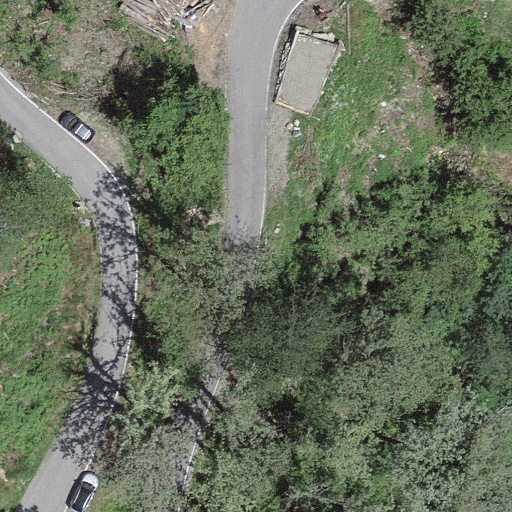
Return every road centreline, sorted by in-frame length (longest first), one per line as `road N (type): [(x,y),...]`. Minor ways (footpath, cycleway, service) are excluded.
road 1 (unclassified): [(266,0),(249,54),(245,199),(233,282),(179,435),(164,511)]
road 2 (unclassified): [(40,511),(107,361),(118,246),(99,192),(0,100)]
